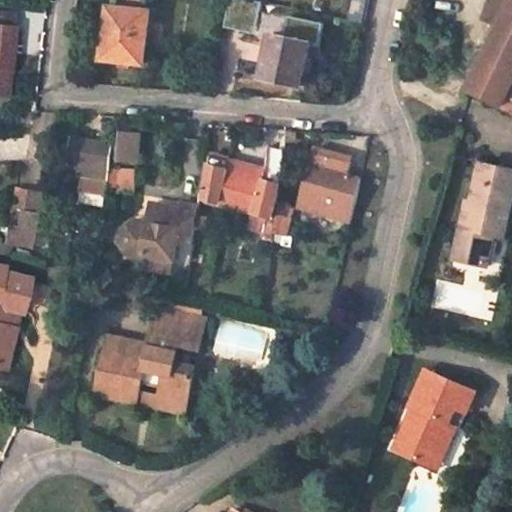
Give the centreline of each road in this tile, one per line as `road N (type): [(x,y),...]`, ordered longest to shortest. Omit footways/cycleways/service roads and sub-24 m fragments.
road 1 (residential): [(383,108),(405,156),(370,328),(325,393),(158,501)]
road 2 (residential): [(66,0),(57,93),(383,108)]
road 3 (residential): [(158,501),(88,463),(54,459),(13,483),(1,511)]
